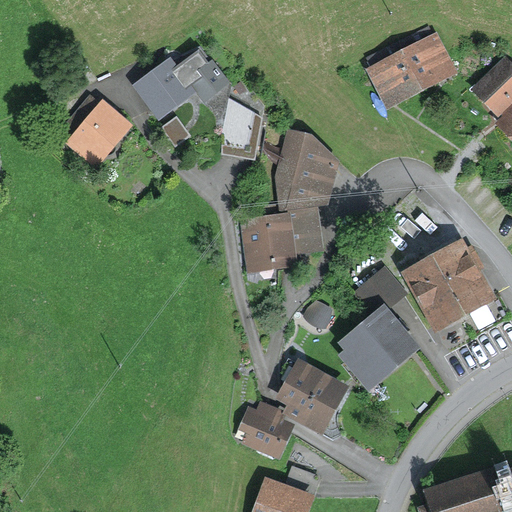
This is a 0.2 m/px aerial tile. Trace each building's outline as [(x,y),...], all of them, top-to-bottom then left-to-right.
[(434,40),(404,56),(421,89),(452,73),(434,40)] [(404,56),(373,72),(390,105),(421,89),(404,56)] [(179,71),(172,61),(136,86),(160,120),(196,95),(188,84),(204,72),(195,59),(179,71)] [(500,127),(511,137),(511,69),(505,62),(477,92),(506,120),(500,127)] [(129,128),(104,106),(70,146),(95,168),(129,128)] [(316,206),(326,205),(335,163),(310,140),(289,135),(268,209),(269,220),(245,223),(250,267),(291,263),(290,252),(320,248),(316,206)] [(462,250),(411,276),(436,325),(487,299),(462,250)] [(413,347),(385,316),(344,352),(371,384),(413,347)] [(343,390),(299,366),(284,393),(295,399),(290,408),(323,426),(343,390)] [(251,431),(246,441),(279,455),(290,428),(250,411),(243,428),(251,431)] [(511,511),(511,465),(426,492),(432,511),(511,511)] [(304,511),(308,501),(269,486),(259,511),(304,511)]
